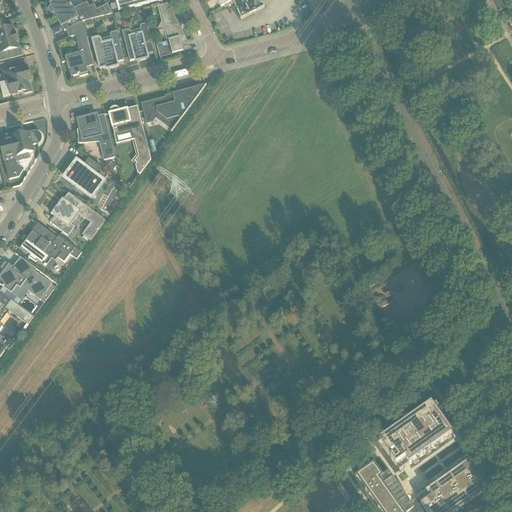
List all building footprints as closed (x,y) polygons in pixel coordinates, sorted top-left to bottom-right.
[(49,9),(49,10),(50,10),(50,11),(50,12),(51,12),(51,13),(52,13),(53,13),(54,13),(55,13),(56,15),(57,14),(59,18),(58,18),(64,32),(65,31),(82,23),(85,22),(91,20),(100,18),(112,15),(111,13),(107,5),(97,11),(94,6),(89,8),(87,3),(73,10),(67,0),(58,0),(50,4),(51,6),(51,7),(50,7),(50,8),(50,9),(49,9)] [(116,0),(119,11),(134,7),(134,6),(136,6),(137,9),(141,7),(151,5),(149,0),(116,0)] [(260,0),(236,0),(232,2),(241,20),(264,8),(260,0)] [(510,7),(507,2),(497,7),(499,12),(510,7)] [(168,5),(167,5),(157,7),(162,25),(164,24),(169,45),(167,46),(166,42),(156,45),(160,59),(191,50),(183,52),(180,43),(186,41),(173,15),(170,16),(168,5)] [(93,66),(82,23),(65,31),(69,39),(70,38),(69,38),(75,35),(80,54),(65,58),(68,70),(70,70),(72,77),(79,75),(80,77),(87,75),(86,70),(85,67),(88,66),(89,67),(93,66)] [(147,55),(154,54),(147,25),(141,26),(140,28),(141,34),(131,37),(130,32),(128,31),(122,32),(130,62),(136,60),(136,59),(139,59),(140,60),(140,59),(140,61),(148,59),(148,57),(147,55)] [(0,50),(0,62),(22,56),(20,48),(18,49),(16,43),(17,43),(15,34),(14,34),(14,33),(15,33),(14,28),(13,29),(12,28),(0,31),(0,49),(0,51),(0,50)] [(109,66),(110,69),(118,67),(117,63),(124,61),(117,32),(111,34),(110,36),(111,42),(101,45),(100,40),(98,39),(92,40),(100,70),(106,68),(106,67),(109,66)] [(31,82),(29,77),(27,67),(4,73),(6,82),(7,81),(11,96),(24,93),(24,95),(32,93),(30,85),(28,85),(28,82),(31,82)] [(158,114),(176,127),(206,86),(204,88),(174,96),(174,97),(172,98),(172,99),(169,100),(168,99),(143,106),(147,124),(152,123),(158,114)] [(110,113),(110,114),(109,114),(115,136),(132,132),(139,157),(134,163),(138,174),(140,176),(151,161),(140,117),(137,107),(126,110),(127,111),(121,113),(121,112),(120,112),(120,111),(119,110),(118,109),(117,108),(115,108),(114,108),(113,108),(112,109),(111,110),(111,111),(110,112),(110,113)] [(92,119),(91,117),(78,121),(80,130),(78,131),(78,135),(78,145),(99,144),(104,162),(116,158),(104,116),(92,119)] [(11,139),(0,142),(0,147),(3,160),(4,160),(9,180),(19,178),(23,170),(16,166),(15,161),(29,157),(28,154),(34,153),(32,146),(37,144),(38,144),(39,144),(39,143),(40,142),(40,141),(41,141),(41,140),(41,139),(41,138),(41,137),(40,136),(40,135),(39,134),(38,134),(38,133),(37,133),(36,133),(35,133),(34,133),(29,134),(29,133),(24,134),(11,138),(11,139)] [(65,179),(91,198),(102,183),(95,177),(102,169),(89,159),(83,167),(80,166),(77,169),(74,167),(65,179)] [(111,163),(107,169),(113,173),(117,167),(111,163)] [(57,219),(52,225),(68,237),(74,228),(71,226),(79,215),(91,224),(82,236),(84,237),(89,241),(90,242),(105,222),(68,194),(64,201),(66,202),(62,208),(58,205),(51,215),(57,219)] [(58,236),(57,238),(56,239),(52,237),(53,236),(41,227),(36,234),(32,232),(27,239),(29,240),(26,243),(25,242),(20,249),(29,256),(28,258),(36,263),(37,262),(45,268),(52,260),(55,262),(58,259),(59,260),(64,263),(70,256),(77,261),(82,254),(58,236)] [(37,262),(36,263),(49,273),(59,260),(58,259),(55,262),(52,260),(45,268),(37,262)] [(4,272),(0,276),(0,285),(3,288),(17,298),(24,289),(29,293),(44,304),(55,289),(51,286),(52,286),(35,273),(31,278),(30,276),(32,274),(24,268),(19,264),(15,269),(13,268),(9,265),(8,266),(4,272)] [(17,298),(3,288),(0,292),(5,296),(19,307),(29,293),(24,289),(17,298)] [(0,302),(0,329),(3,326),(1,325),(0,324),(0,314),(1,313),(0,311),(3,308),(10,313),(28,326),(34,318),(19,307),(5,296),(0,302)] [(10,313),(3,308),(0,311),(1,313),(0,314),(0,324),(1,325),(10,313)] [(4,345),(10,349),(14,343),(9,339),(4,345)] [(396,429),(378,442),(388,457),(389,456),(391,458),(390,459),(395,467),(396,466),(399,471),(408,465),(409,466),(452,436),(453,435),(452,434),(447,427),(443,422),(441,419),(441,418),(439,415),(434,409),(431,404),(414,417),(396,429)] [(423,495),(418,499),(420,502),(421,504),(420,504),(425,511),(455,511),(490,488),(483,479),(470,460),(443,479),(425,492),(425,493),(423,495)] [(358,475),(355,477),(356,478),(357,477),(365,489),(364,490),(369,495),(373,500),(378,507),(377,507),(378,508),(381,511),(415,511),(410,504),(411,503),(409,501),(408,502),(402,493),(399,489),(392,479),(388,473),(382,477),(373,465),(374,465),(374,464),(363,472),(358,475)]
